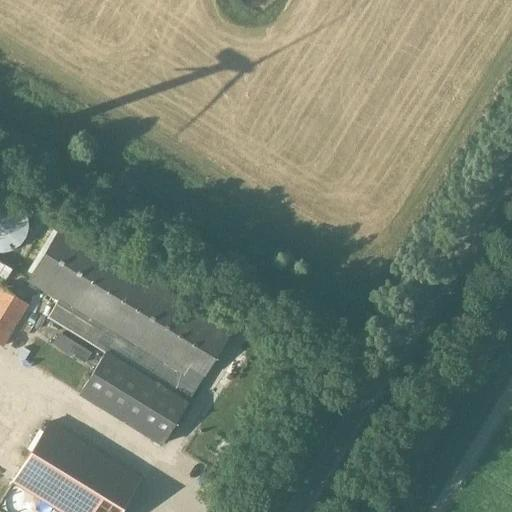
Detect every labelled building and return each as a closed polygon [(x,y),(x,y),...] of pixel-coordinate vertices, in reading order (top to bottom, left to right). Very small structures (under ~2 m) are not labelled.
[(24,213),(24,212),(20,207),(14,202),(7,199),(0,198),(0,252),(6,252),(14,249),(20,244),(24,238),(27,232),(27,225),(27,219),(24,213)] [(232,331),(63,227),(60,225),(25,281),(55,299),(44,318),(102,353),(103,349),(187,401),(232,331)] [(0,345),(3,347),(28,305),(0,288),(0,345)] [(160,447),(187,401),(103,349),(102,353),(76,395),(160,447)] [(118,511),(139,478),(62,430),(48,422),(11,483),(59,511),(118,511)]
